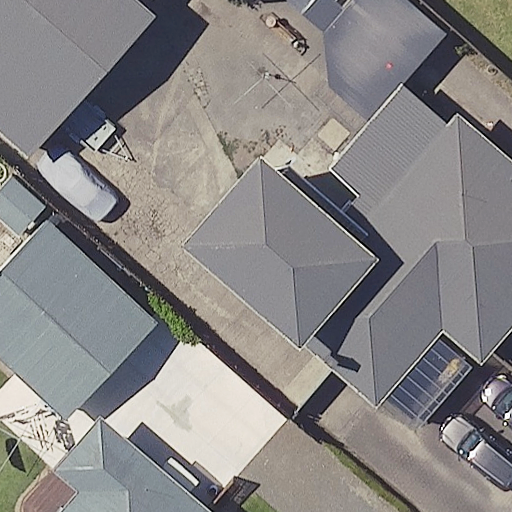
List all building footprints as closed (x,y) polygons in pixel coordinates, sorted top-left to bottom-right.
[(158,9),(147,0),(0,0),(0,128),(31,155),(158,9)] [(440,2),(436,0),(229,0),(364,102),(440,2)] [(485,359),(511,328),(511,156),(462,114),(357,235),(258,149),(177,242),(297,345),(301,340),(379,407),(448,327),(485,359)] [(159,310),(52,218),(0,278),(0,352),(70,413),(159,310)] [(54,511),(221,511),(101,409),(51,466),(76,487),(54,511)]
